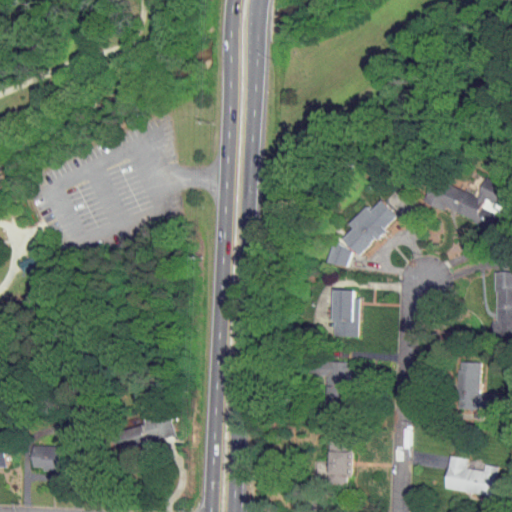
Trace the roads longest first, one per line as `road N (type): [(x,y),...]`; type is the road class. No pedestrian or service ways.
road 1 (primary): [(230,511),(260,0)]
road 2 (primary): [(232,0),(208,511)]
road 3 (residential): [(404,511),(417,278)]
road 4 (track): [(438,0),(377,80),(276,150)]
